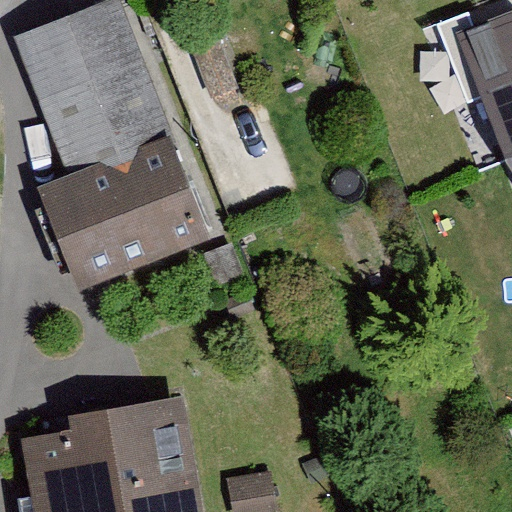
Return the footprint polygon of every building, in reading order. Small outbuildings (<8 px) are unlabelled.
[(135,0),(106,0),(20,34),(76,175),(49,186),(92,293),(230,238),(135,0)] [(511,12),(459,34),(506,161),(511,170),(511,12)] [(225,34),(196,44),(217,108),(247,98),(225,34)] [(29,434),(42,511),(210,511),(190,391),(83,409),(86,424),(29,434)] [(279,511),(275,476),(230,482),(233,511),(279,511)]
